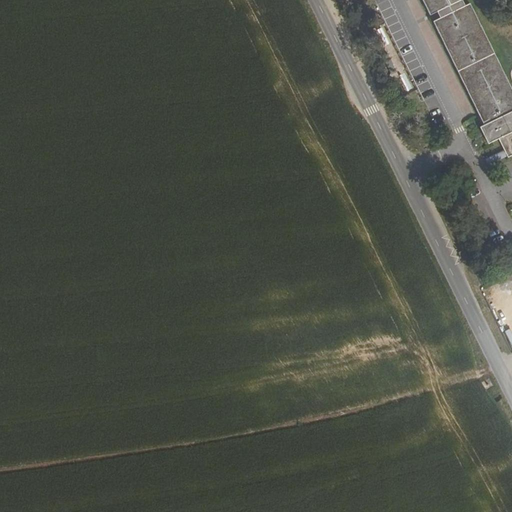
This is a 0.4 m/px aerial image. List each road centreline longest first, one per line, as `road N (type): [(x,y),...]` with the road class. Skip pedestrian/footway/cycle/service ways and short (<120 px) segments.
road 1 (track): [(498,369),(231,437),(0,472)]
road 2 (tertiary): [(511,397),(316,0)]
road 3 (unknown): [(465,134),(397,0)]
